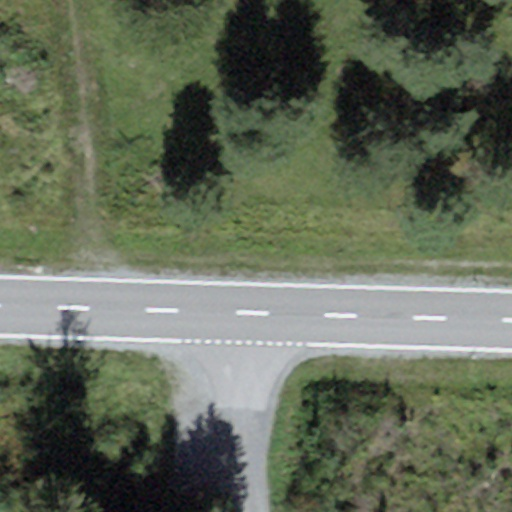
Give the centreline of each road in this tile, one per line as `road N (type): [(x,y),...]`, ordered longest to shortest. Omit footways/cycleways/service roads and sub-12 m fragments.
road 1 (tertiary): [(511,314),(0,299)]
road 2 (track): [(244,511),(230,305)]
